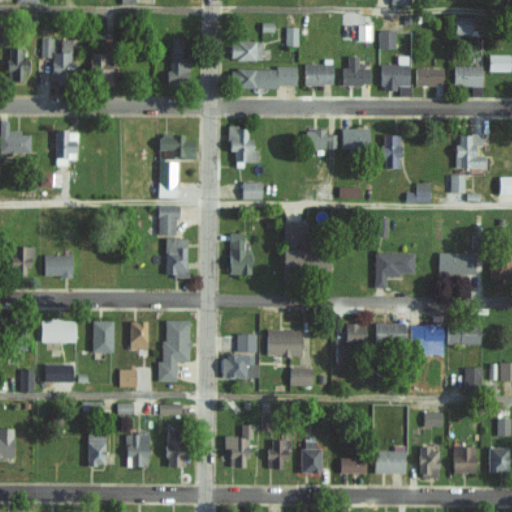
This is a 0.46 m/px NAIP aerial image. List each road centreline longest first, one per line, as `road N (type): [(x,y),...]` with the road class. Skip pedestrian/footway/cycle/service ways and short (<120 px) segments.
road 1 (residential): [(206,511),(213,0)]
road 2 (residential): [(511,499),(0,493)]
road 3 (residential): [(511,105),(0,102)]
road 4 (residential): [(511,302),(0,299)]
